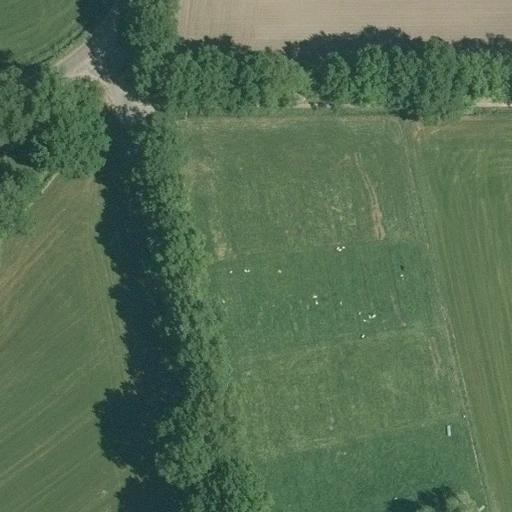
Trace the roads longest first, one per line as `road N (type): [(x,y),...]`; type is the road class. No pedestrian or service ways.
road 1 (unclassified): [(224,511),(141,136),(97,50)]
road 2 (track): [(124,93),(511,94)]
